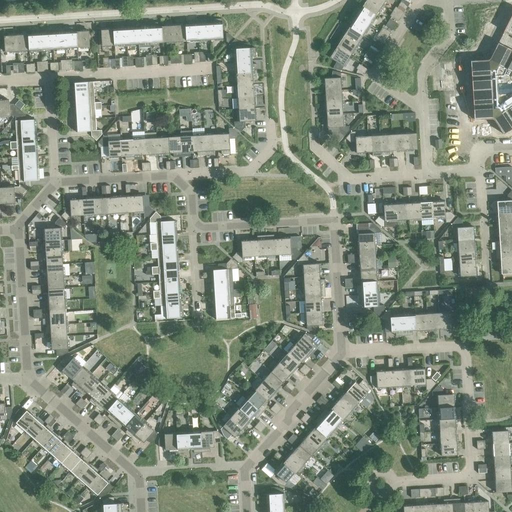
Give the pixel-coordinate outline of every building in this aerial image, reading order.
[(364,4),(362,7),(376,15),(382,5),(374,0),(361,0),(361,1),(364,4)] [(407,7),(400,2),(398,6),(405,10),(407,7)] [(357,8),(352,15),(369,26),(376,15),(362,7),(360,10),(357,8)] [(486,60),(470,61),(474,120),(490,119),(491,119),(492,119),(493,120),(494,120),(494,121),(503,134),(511,128),(511,14),(490,57),(490,58),(489,59),(488,59),(488,60),(487,60),(486,60)] [(351,24),(349,27),(363,36),(369,26),(352,15),(348,22),(351,24)] [(213,24),(209,24),(210,40),(223,39),(222,19),(213,19),(213,24)] [(390,19),(387,23),(394,27),(397,24),(390,19)] [(189,25),(185,25),(186,41),(198,41),(197,20),(189,21),(189,25)] [(206,20),(197,20),(198,41),(210,40),(209,24),(206,24),(206,20)] [(141,28),(137,28),(138,44),(150,43),(149,23),(141,24),(141,28)] [(158,23),(149,23),(150,43),(162,43),(161,27),(158,27),(158,23)] [(394,27),(387,23),(385,26),(392,31),(394,27)] [(134,24),(125,25),(126,45),(138,44),(137,28),(134,28),(134,24)] [(117,29),(114,30),(114,46),(126,45),(125,25),(117,25),(117,29)] [(185,25),(173,26),(174,42),(186,41),(185,25)] [(173,26),(161,27),(162,43),(174,42),(173,26)] [(349,27),(343,37),(357,46),(363,36),(349,27)] [(56,33),(52,33),(53,49),(65,49),(64,28),(55,29),(56,33)] [(72,28),(64,28),(65,49),(77,48),(76,32),(73,32),(72,28)] [(48,29),(40,30),(41,50),(53,49),(52,33),(49,33),(48,29)] [(32,34),(28,35),(29,51),(41,50),(40,30),(32,30),(32,34)] [(114,46),(114,30),(101,30),(102,46),(114,46)] [(89,31),(76,32),(77,48),(90,47),(89,31)] [(17,52),(16,35),(4,36),(5,52),(17,52)] [(28,35),(16,35),(17,52),(29,51),(28,35)] [(343,37),(336,47),(350,56),(357,46),(343,37)] [(377,39),(374,43),(381,47),(384,44),(377,39)] [(381,47),(374,43),(372,47),(379,51),(381,47)] [(350,56),(336,47),(330,58),(336,62),(333,67),(333,69),(341,71),(350,56)] [(235,49),(236,62),(252,61),(251,57),(256,57),(255,48),(235,49)] [(361,63),(368,68),(371,64),(364,60),(361,63)] [(236,62),(236,73),(257,72),(256,64),(252,64),(252,61),(236,62)] [(324,79),(325,91),(341,90),(340,73),(332,71),(332,73),(332,78),(324,79)] [(236,73),(237,85),(253,84),(253,81),(257,81),(257,72),(236,73)] [(73,83),(74,96),(94,94),(93,86),(100,86),(100,82),(73,83)] [(237,85),(238,97),(254,96),(253,84),(237,85)] [(325,91),(326,103),(342,102),(341,90),(325,91)] [(74,96),(74,108),(101,106),(101,102),(94,103),(94,94),(74,96)] [(238,97),(239,109),(255,108),(254,96),(238,97)] [(0,116),(15,116),(20,110),(15,105),(9,105),(9,100),(0,100),(0,116)] [(326,103),(327,115),(343,114),(342,102),(326,103)] [(74,108),(75,120),(95,118),(95,110),(101,110),(101,106),(74,108)] [(255,108),(239,109),(239,122),(234,122),(234,126),(241,132),(245,127),(245,122),(255,121),(255,108)] [(191,109),(179,110),(180,117),(186,116),(186,122),(191,122),(191,109)] [(15,116),(16,133),(36,132),(35,120),(26,120),(26,115),(20,110),(15,116)] [(343,114),(327,115),(327,128),(338,127),(338,133),(343,137),(349,130),(349,126),(343,127),(343,114)] [(95,118),(75,120),(76,132),(91,131),(91,137),(96,141),(102,134),(101,130),(96,131),(95,118)] [(229,134),(216,135),(217,151),(221,150),(221,155),(230,154),(229,139),(235,139),(239,134),(232,128),(228,128),(229,134)] [(10,142),(10,146),(37,144),(36,132),(16,133),(16,141),(10,142)] [(356,153),(369,153),(368,136),(355,137),(355,132),(351,132),(345,139),(350,143),(355,143),(356,153)] [(416,133),(404,134),(404,150),(417,150),(416,133)] [(404,134),(392,135),(393,151),(404,150),(404,134)] [(204,135),(192,136),(193,152),(197,152),(197,156),(206,156),(204,135)] [(216,135),(204,135),(206,156),(214,155),(214,151),(217,151),(216,135)] [(392,135),(380,136),(381,156),(389,155),(389,151),(393,151),(392,135)] [(109,157),(121,157),(120,141),(108,141),(108,136),(103,136),(98,143),(103,147),(108,147),(109,157)] [(192,136),(180,137),(182,157),(190,157),(190,152),(193,152),(192,136)] [(368,136),(369,153),(372,152),(372,157),(381,156),(380,136),(368,136)] [(180,137),(168,138),(169,154),(173,153),(173,158),(182,157),(180,137)] [(156,138),(144,139),(145,155),(157,154),(156,138)] [(168,138),(156,138),(157,154),(169,154),(168,138)] [(144,139),(132,140),(134,160),(142,159),(142,155),(145,155),(144,139)] [(120,141),(121,157),(125,156),(125,160),(134,160),(132,140),(120,141)] [(17,149),(17,157),(38,156),(37,144),(10,146),(10,149),(17,149)] [(11,170),(18,170),(18,169),(38,168),(38,156),(17,157),(18,165),(11,166),(11,170)] [(18,170),(19,187),(25,192),(30,187),(30,181),(39,181),(38,168),(18,169),(18,170)] [(19,187),(2,188),(3,204),(15,203),(15,198),(20,198),(25,192),(19,187)] [(497,202),(497,214),(511,213),(511,191),(507,196),(507,201),(497,202)] [(130,196),(118,197),(119,213),(131,213),(130,196)] [(143,196),(130,196),(131,213),(143,212),(144,217),(148,217),(154,210),(149,206),(143,206),(143,196)] [(118,197),(106,198),(107,214),(119,213),(118,197)] [(106,198),(94,199),(95,215),(107,214),(106,198)] [(83,216),(82,199),(70,200),(70,211),(65,211),(61,216),(67,222),(71,222),(71,216),(83,216)] [(94,199),(82,199),(83,216),(95,215),(94,199)] [(432,202),(420,203),(421,219),(433,218),(432,202)] [(444,202),(432,202),(433,218),(445,217),(445,223),(449,223),(455,216),(450,212),(445,212),(444,202)] [(420,203),(408,204),(409,220),(421,219),(420,203)] [(397,221),(396,204),(383,205),(384,216),(378,216),(374,221),(381,227),(385,227),(384,221),(397,221)] [(408,204),(396,204),(397,221),(409,220),(408,204)] [(44,229),(45,241),(61,240),(60,228),(66,228),(65,224),(52,212),(49,216),(55,222),(55,223),(55,228),(44,229)] [(155,222),(156,235),(176,233),(175,221),(161,222),(160,216),(155,212),(150,219),(150,223),(155,222)] [(511,213),(497,214),(498,226),(511,225),(511,213)] [(457,228),(458,240),(474,239),(473,227),(462,228),(462,222),(457,218),(451,224),(451,228),(457,228)] [(358,234),(359,247),(375,246),(374,233),(379,233),(379,229),(373,223),(368,228),(369,233),(358,234)] [(511,225),(498,226),(499,238),(511,237),(511,225)] [(70,228),(70,229),(71,240),(81,239),(82,239),(70,228)] [(150,243),(150,247),(177,245),(176,233),(156,235),(157,243),(150,243)] [(274,235),(265,236),(266,256),(278,255),(277,239),(274,239),(274,235)] [(257,240),(253,240),(254,257),(266,256),(265,236),(257,236),(257,240)] [(300,237),(290,237),(290,238),(291,249),(296,249),(301,248),(300,237)] [(495,242),(495,250),(511,249),(511,237),(499,238),(499,242),(495,242)] [(290,238),(277,239),(278,255),(291,254),(291,260),(295,260),(301,253),(296,249),(291,249),(290,238)] [(82,239),(71,240),(72,251),(82,250),(82,239)] [(458,240),(458,252),(474,251),(474,239),(458,240)] [(41,245),(41,254),(62,252),(61,240),(45,241),(45,245),(41,245)] [(254,257),(253,240),(241,241),(242,252),(236,252),(232,257),(238,263),(243,263),(242,257),(254,257)] [(157,250),(157,259),(178,257),(177,245),(150,247),(150,251),(157,250)] [(359,247),(359,258),(375,258),(375,246),(359,247)] [(500,258),(500,262),(511,261),(511,249),(495,250),(496,259),(500,258)] [(458,252),(459,264),(475,263),(474,251),(458,252)] [(46,262),(46,265),(63,264),(62,252),(41,254),(42,262),(46,262)] [(303,273),(303,277),(319,276),(319,264),(308,264),(308,259),(303,255),(297,261),(297,265),(303,265),(303,273)] [(151,267),(152,271),(178,269),(178,257),(157,259),(158,267),(151,267)] [(395,257),(387,257),(388,268),(396,268),(395,257)] [(359,258),(360,270),(376,269),(375,258),(359,258)] [(211,270),(212,283),(232,282),(232,269),(237,269),(237,265),(230,259),(226,264),(226,269),(211,270)] [(511,261),(500,262),(501,274),(511,273),(511,261)] [(93,262),(85,263),(85,275),(94,275),(93,262)] [(475,263),(459,264),(460,277),(476,276),(475,263)] [(42,269),(43,278),(63,276),(63,264),(46,265),(47,269),(42,269)] [(158,274),(159,282),(179,281),(178,269),(152,271),(152,275),(158,274)] [(360,270),(361,282),(377,281),(376,269),(360,270)] [(48,286),(48,289),(64,288),(63,276),(43,278),(43,286),(48,286)] [(92,276),(84,276),(84,284),(92,284),(92,276)] [(303,277),(304,289),(324,288),(324,279),(320,280),(319,276),(303,277)] [(153,291),(153,295),(180,293),(179,281),(159,282),(159,291),(153,291)] [(357,286),(357,295),(378,293),(377,281),(361,282),(361,286),(357,286)] [(212,283),(213,295),(240,293),(239,289),(233,290),(232,282),(212,283)] [(48,289),(49,301),(65,300),(64,288),(48,289)] [(304,289),(305,301),(321,300),(321,297),(325,296),(324,288),(304,289)] [(160,298),(160,306),(181,305),(180,293),(153,295),(153,299),(160,298)] [(213,295),(214,307),(234,306),(233,297),(240,297),(240,293),(213,295)] [(378,293),(357,295),(358,303),(362,303),(362,307),(373,306),(373,312),(378,316),(384,310),(384,305),(378,306),(378,293)] [(49,301),(49,313),(65,312),(65,300),(49,301)] [(305,301),(306,313),(322,312),(321,300),(305,301)] [(181,305),(160,306),(161,315),(154,315),(155,319),(181,318),(181,305)] [(234,306),(214,307),(214,319),(241,318),(241,313),(234,314),(234,306)] [(404,336),(403,315),(390,316),(390,311),(386,311),(380,318),(385,322),(390,322),(391,332),(395,332),(395,336),(404,336)] [(45,317),(46,326),(66,324),(65,312),(49,313),(50,317),(45,317)] [(322,312),(306,313),(307,329),(313,332),(319,331),(318,325),(322,325),(322,312)] [(439,313),(427,314),(428,330),(439,329),(439,313)] [(451,313),(439,313),(439,329),(452,329),(451,313)] [(427,314),(415,315),(416,331),(428,330),(427,314)] [(415,315),(403,315),(404,336),(412,335),(412,331),(416,331),(415,315)] [(51,334),(51,337),(67,336),(66,324),(46,326),(46,334),(51,334)] [(306,333),(295,345),(307,356),(315,346),(312,344),(316,339),(312,335),(306,333)] [(67,336),(51,337),(52,350),(56,350),(56,356),(61,356),(68,353),(67,336)] [(271,341),(264,350),(269,354),(276,346),(271,341)] [(295,345),(287,354),(299,365),(307,356),(295,345)] [(287,354),(279,363),(291,374),(299,365),(287,354)] [(62,371),(71,379),(82,367),(70,356),(63,359),(60,363),(64,367),(62,371)] [(140,363),(136,368),(141,373),(146,368),(140,363)] [(279,363),(271,372),(283,383),(291,374),(279,363)] [(109,364),(105,369),(108,372),(113,367),(110,364),(109,364)] [(304,364),(301,367),(308,373),(311,369),(304,364)] [(71,384),(77,390),(91,375),(82,367),(71,379),(74,381),(71,384)] [(308,373),(301,367),(299,370),(305,376),(308,373)] [(401,386),(413,386),(412,369),(400,370),(401,386)] [(412,369),(413,386),(425,385),(426,390),(430,390),(436,383),(431,379),(425,379),(425,369),(412,369)] [(389,387),(401,386),(400,370),(388,371),(389,387)] [(373,388),(389,387),(388,371),(376,372),(376,376),(369,376),(370,382),(373,388)] [(271,372),(263,381),(275,392),(283,383),(271,372)] [(436,372),(431,378),(435,381),(440,375),(436,372)] [(86,392),(89,395),(100,383),(91,375),(77,390),(84,396),(86,392)] [(355,382),(346,391),(359,402),(370,389),(366,383),(362,379),(358,384),(355,382)] [(335,381),(335,380),(332,384),(338,389),(341,386),(339,385),(335,381)] [(263,381),(255,390),(267,401),(275,392),(263,381)] [(288,382),(285,385),(292,391),(295,388),(288,382)] [(89,400),(95,406),(109,391),(100,383),(89,395),(92,397),(89,400)] [(60,391),(64,394),(69,388),(66,385),(60,391)] [(292,391),(285,385),(283,388),(289,394),(292,391)] [(437,395),(438,408),(454,407),(453,394),(443,395),(442,390),(437,385),(432,392),(432,396),(437,395)] [(255,390),(247,399),(262,413),(268,406),(265,403),(267,401),(255,390)] [(104,408),(107,411),(118,399),(109,391),(95,406),(101,411),(104,408)] [(346,391),(339,400),(351,411),(359,402),(346,391)] [(322,395),(319,398),(325,404),(328,401),(322,395)] [(75,404),(78,407),(84,401),(81,398),(75,404)] [(325,404),(319,398),(316,402),(322,407),(325,404)] [(0,399),(0,419),(9,419),(12,412),(11,407),(5,407),(5,403),(0,403),(0,399)] [(107,416),(113,422),(127,407),(118,399),(107,411),(110,413),(107,416)] [(247,399),(239,408),(251,419),(253,416),(257,419),(262,413),(247,399)] [(339,400),(331,409),(343,420),(351,411),(339,400)] [(84,401),(78,407),(82,410),(87,403),(84,401)] [(148,401),(138,412),(140,414),(149,403),(148,401)] [(275,403),(273,406),(279,412),(282,408),(275,403)] [(279,412),(273,406),(270,409),(276,415),(279,412)] [(122,424),(125,427),(136,415),(127,407),(113,422),(119,427),(122,424)] [(438,408),(439,420),(455,419),(454,407),(438,408)] [(239,408),(231,417),(243,428),(251,419),(239,408)] [(325,409),(320,415),(335,429),(343,420),(331,409),(328,412),(325,409)] [(13,420),(25,431),(36,419),(26,411),(24,414),(19,410),(15,413),(13,420)] [(306,413),(303,416),(309,422),(312,419),(306,413)] [(93,420),(96,423),(102,417),(99,414),(93,420)] [(44,421),(47,424),(53,418),(50,415),(44,421)] [(125,432),(131,438),(145,423),(136,415),(125,427),(128,429),(125,432)] [(317,424),(315,427),(327,438),(335,429),(320,415),(314,422),(317,424)] [(309,422),(303,416),(300,420),(306,425),(309,422)] [(102,417),(96,423),(99,426),(105,419),(102,417)] [(243,428),(231,417),(220,429),(223,436),(227,439),(232,435),(235,437),(243,428)] [(53,418),(47,424),(50,427),(56,421),(53,418)] [(25,431),(34,439),(45,427),(36,419),(25,431)] [(439,420),(440,432),(456,431),(455,419),(439,420)] [(260,421),(257,424),(263,430),(266,426),(260,421)] [(145,423),(131,438),(137,443),(140,440),(143,443),(146,440),(151,444),(155,440),(157,433),(145,423)] [(263,430),(257,424),(254,427),(260,433),(263,430)] [(34,439),(43,447),(54,435),(45,427),(34,439)] [(315,427),(307,436),(319,447),(327,438),(315,427)] [(111,436),(114,439),(120,432),(117,430),(111,436)] [(62,437),(65,440),(71,434),(67,431),(62,437)] [(217,431),(201,432),(202,452),(210,452),(210,448),(214,447),(214,443),(220,443),(220,438),(217,431)] [(440,432),(440,444),(456,443),(456,431),(440,432)] [(492,432),(493,444),(509,443),(508,431),(492,432)] [(120,432),(114,439),(117,442),(123,435),(120,432)] [(201,432),(189,433),(190,449),(193,449),(193,453),(202,452),(201,432)] [(178,454),(177,433),(160,434),(158,441),(158,447),(165,446),(165,450),(169,450),(170,454),(178,454)] [(189,433),(177,433),(178,454),(186,453),(186,449),(190,449),(189,433)] [(71,434),(65,440),(68,443),(74,437),(71,434)] [(293,434),(290,437),(296,443),(299,440),(293,434)] [(43,447),(52,455),(63,443),(54,435),(43,447)] [(307,436),(299,445),(311,456),(319,447),(307,436)] [(296,443),(290,437),(287,440),(293,446),(296,443)] [(52,455),(61,463),(72,451),(63,443),(52,455)] [(456,443),(440,444),(441,456),(457,455),(456,443)] [(493,444),(493,456),(509,455),(509,443),(493,444)] [(299,445),(291,454),(303,465),(311,456),(299,445)] [(80,453),(83,456),(89,450),(85,447),(80,453)] [(89,450),(83,456),(86,459),(92,453),(89,450)] [(61,463),(70,471),(81,459),(72,451),(61,463)] [(283,458),(277,452),(274,455),(280,461),(283,458)] [(291,454),(283,463),(295,474),(303,465),(291,454)] [(493,456),(494,468),(510,467),(509,455),(493,456)] [(70,471),(79,479),(90,467),(81,459),(70,471)] [(98,469),(101,472),(103,469),(107,466),(103,463),(98,469)] [(295,474),(283,463),(275,473),(278,475),(273,480),(277,484),(284,486),(295,474)] [(107,466),(103,469),(106,472),(106,471),(110,474),(113,471),(107,466)] [(79,479),(88,487),(99,475),(90,467),(79,479)] [(494,468),(495,480),(511,479),(510,467),(494,468)] [(99,475),(88,487),(100,498),(106,495),(113,488),(108,483),(99,475)] [(511,479),(495,480),(495,493),(511,492),(511,479)] [(268,503),(268,507),(284,506),(283,490),(276,487),(271,488),(271,494),(263,495),(264,504),(268,503)] [(70,489),(66,493),(70,497),(74,493),(70,489)] [(312,489),(308,493),(312,496),(313,497),(314,498),(315,496),(318,494),(312,489)] [(80,496),(76,500),(82,506),(86,501),(80,496)] [(102,501),(102,511),(122,511),(122,503),(114,504),(114,497),(108,498),(102,501)] [(443,504),(440,504),(440,511),(452,511),(451,499),(443,500),(443,504)] [(460,499),(451,499),(452,511),(464,511),(464,503),(460,503),(460,499)] [(488,511),(488,501),(476,502),(476,511),(488,511)] [(476,511),(476,502),(464,503),(464,511),(476,511)]
